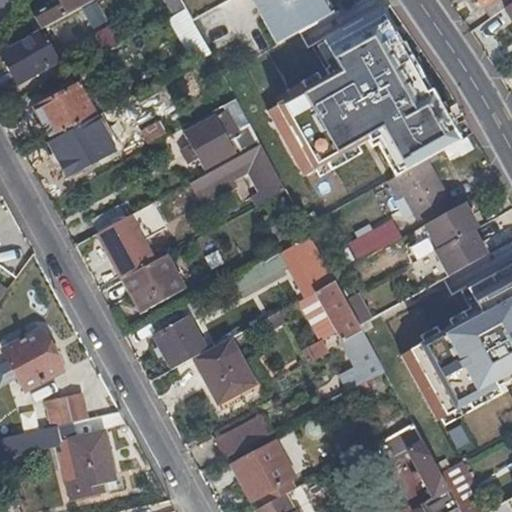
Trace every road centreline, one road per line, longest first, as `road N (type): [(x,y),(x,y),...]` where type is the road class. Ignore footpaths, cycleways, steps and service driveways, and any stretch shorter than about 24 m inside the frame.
road 1 (residential): [(200,511),(0,143)]
road 2 (secondary): [(511,149),(417,0)]
